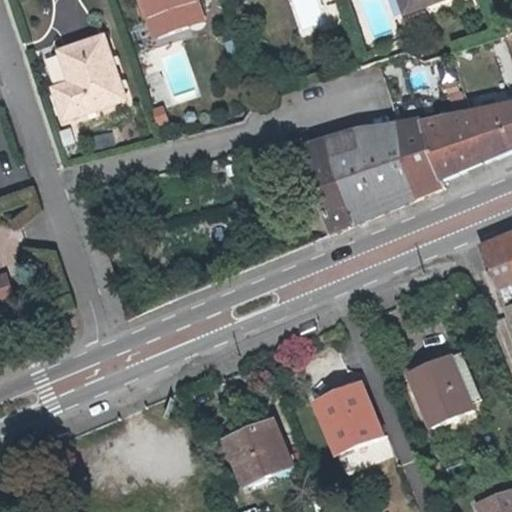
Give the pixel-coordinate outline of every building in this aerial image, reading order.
[(165,16),(171,33),(191,26),(188,18),(203,13),(198,0),(144,0),(151,20),(165,16)] [(415,7),(412,0),(402,0),(408,14),(421,10),(415,7)] [(412,0),(415,7),(421,10),(442,3),(449,0),(412,0)] [(206,21),(203,13),(188,18),(191,26),(206,21)] [(157,38),(171,33),(165,16),(151,20),(157,38)] [(77,95),(61,101),(68,121),(128,100),(107,39),(63,54),(75,85),(77,95)] [(58,91),(61,101),(77,95),(75,85),(58,91)] [(169,122),(164,107),(155,111),(159,125),(169,122)] [(444,183),(511,153),(511,107),(422,126),(444,183)] [(404,166),(418,203),(447,191),(444,183),(422,126),(421,123),(399,126),(404,166)] [(344,164),(362,227),(418,203),(404,166),(399,126),(356,133),(362,160),(344,164)] [(362,160),(356,133),(304,149),(331,240),(362,227),(344,164),(362,160)] [(499,285),(511,280),(511,239),(484,250),(489,263),(499,285)] [(0,271),(0,307),(18,301),(12,280),(3,282),(0,271)] [(468,353),(458,358),(476,404),(486,400),(468,353)] [(476,404),(458,358),(415,374),(437,428),(478,411),(476,404)] [(388,437),(367,385),(319,406),(339,456),(388,437)] [(296,468),(278,424),(230,443),(248,488),(296,468)] [(511,511),(511,495),(482,507),(483,511),(511,511)]
